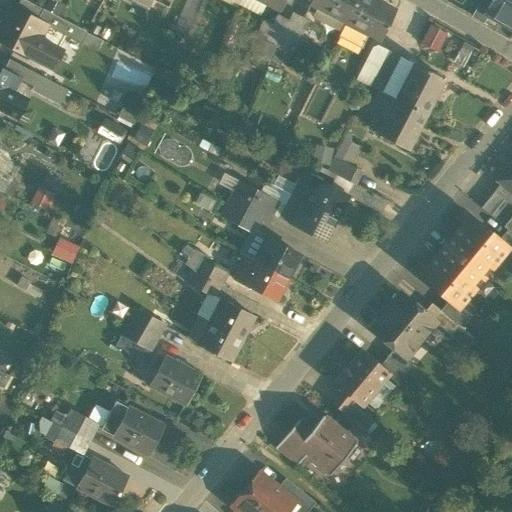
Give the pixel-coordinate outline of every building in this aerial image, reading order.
[(54,0),(47,0),(43,9),(57,17),(64,5),(54,0)] [(126,0),(148,11),(151,5),(141,0),(126,0)] [(186,0),(182,10),(194,16),(201,0),(186,0)] [(266,2),(262,0),(240,0),(239,4),(260,15),(266,4),(265,4),(266,2)] [(262,0),(266,2),(265,4),(266,4),(280,11),(285,0),(262,0)] [(325,10),(346,21),(356,0),(312,0),(310,5),(317,8),(324,12),(325,10)] [(372,0),(371,0),(356,0),(346,21),(367,32),(366,33),(369,35),(380,41),(395,11),(374,0),(372,0)] [(511,27),(511,0),(492,0),(486,13),(490,15),(511,27)] [(483,26),(490,15),(486,13),(476,7),(470,18),(483,26)] [(0,30),(0,42),(48,67),(49,67),(58,50),(58,49),(40,40),(47,27),(47,26),(36,20),(12,8),(0,30)] [(340,32),(346,21),(325,10),(324,12),(317,8),(311,18),(340,32)] [(65,36),(79,44),(85,32),(57,17),(43,9),(42,9),(36,20),(47,26),(47,27),(65,36)] [(172,35),(184,40),(194,16),(182,10),(172,35)] [(293,12),(288,21),(281,36),(297,44),(309,20),(293,12)] [(275,47),(281,36),(288,21),(277,15),(273,26),(263,21),(256,38),(275,47)] [(346,21),(340,32),(338,37),(362,49),(369,35),(366,33),(367,32),(346,21)] [(447,34),(430,25),(420,44),(436,53),(447,34)] [(58,49),(65,36),(47,27),(40,40),(58,49)] [(85,32),(79,44),(96,53),(102,41),(85,32)] [(269,62),(275,47),(256,38),(249,53),(269,62)] [(474,48),(463,42),(452,62),(463,68),(474,48)] [(363,67),(377,74),(389,51),(377,45),(373,47),(363,67)] [(63,52),(58,50),(49,67),(54,69),(63,52)] [(401,58),(389,51),(377,74),(388,80),(390,81),(401,58)] [(388,80),(382,92),(398,100),(409,80),(407,79),(414,65),(401,58),(390,81),(388,80)] [(31,90),(59,105),(67,90),(8,59),(3,70),(19,79),(19,80),(32,87),(31,90)] [(409,80),(398,100),(425,114),(431,102),(432,102),(444,80),(414,65),(407,79),(409,80)] [(377,74),(363,67),(356,79),(370,87),(371,86),(377,74)] [(0,109),(2,111),(12,93),(19,80),(19,79),(3,70),(0,68),(0,109)] [(377,74),(371,86),(379,90),(382,92),(388,80),(377,74)] [(141,97),(125,90),(117,106),(121,108),(133,113),(141,97)] [(368,111),(385,121),(386,120),(387,121),(398,100),(382,92),(379,90),(368,111)] [(24,99),(12,93),(2,111),(13,117),(24,99)] [(425,114),(398,100),(387,121),(386,120),(385,121),(378,135),(408,150),(419,127),(425,114)] [(133,113),(121,108),(118,117),(133,125),(137,115),(133,113)] [(125,129),(105,118),(96,134),(116,145),(125,129)] [(140,124),(132,140),(145,146),(154,131),(140,124)] [(328,170),(333,173),(340,159),(349,164),(358,146),(344,139),(329,167),(328,170)] [(140,150),(127,143),(121,154),(133,161),(140,150)] [(311,163),(329,167),(333,148),(315,145),(311,163)] [(10,159),(0,153),(0,176),(1,177),(10,159)] [(333,173),(337,175),(354,185),(361,171),(349,164),(340,159),(333,173)] [(511,163),(498,181),(511,192),(511,163)] [(292,194),(306,202),(318,180),(313,177),(314,177),(312,176),(313,174),(310,172),(309,174),(303,171),(296,185),(292,194)] [(218,184),(233,192),(239,181),(224,173),(218,184)] [(386,201),(354,185),(337,175),(331,186),(348,195),(380,211),(379,212),(380,213),(386,201)] [(0,190),(3,192),(10,181),(1,177),(0,176),(0,190)] [(278,176),(273,185),(292,194),(296,185),(278,176)] [(331,186),(318,180),(306,202),(306,203),(336,218),(348,195),(331,186)] [(233,192),(228,204),(260,221),(267,224),(273,214),(279,202),(268,196),(260,191),(239,181),(233,192)] [(264,181),(260,191),(268,196),(273,185),(264,181)] [(273,185),(268,196),(279,202),(273,214),(280,217),(289,199),(304,207),(306,203),(306,202),(292,194),(273,185)] [(52,199),(54,194),(39,186),(30,203),(53,215),(60,203),(52,199)] [(480,208),(503,226),(511,215),(511,205),(494,191),(480,208)] [(215,200),(201,193),(194,204),(208,212),(215,200)] [(280,217),(295,225),(304,207),(289,199),(280,217)] [(306,203),(304,207),(295,225),(325,241),(336,218),(306,203)] [(254,232),(260,221),(228,204),(222,217),(251,232),(253,233),(254,232)] [(507,230),(511,234),(511,215),(503,226),(507,230)] [(469,217),(445,247),(483,278),(506,250),(507,249),(497,241),(469,217)] [(506,250),(511,254),(511,234),(507,230),(497,241),(507,249),(506,250)] [(240,253),(246,256),(257,262),(269,240),(254,232),(253,233),(251,232),(240,253)] [(72,262),(79,245),(59,237),(52,254),(72,262)] [(269,240),(257,262),(288,278),(300,255),(269,239),(269,240)] [(460,307),(483,278),(445,247),(420,276),(449,300),(459,308),(460,307)] [(246,285),(257,262),(246,256),(234,279),(246,285)] [(200,259),(194,271),(221,285),(227,273),(200,259)] [(276,301),(288,278),(257,262),(246,285),(276,301)] [(221,286),(221,285),(194,271),(187,283),(210,295),(215,297),(216,296),(221,286)] [(400,293),(385,311),(421,341),(435,324),(436,323),(423,312),(400,293)] [(199,316),(212,323),(224,300),(216,296),(215,297),(210,295),(199,316)] [(224,300),(212,323),(243,339),(254,316),(224,300)] [(449,300),(440,311),(459,326),(461,328),(471,316),(460,307),(459,308),(449,300)] [(450,336),(459,326),(440,311),(431,303),(423,312),(436,323),(435,324),(450,336)] [(136,308),(128,322),(157,337),(165,323),(136,308)] [(407,358),(421,341),(385,311),(370,329),(394,348),(406,358),(407,358)] [(185,339),(200,346),(212,323),(199,316),(197,315),(185,339)] [(150,351),(157,337),(128,322),(121,335),(150,351)] [(231,362),(243,339),(212,323),(200,346),(231,362)] [(473,338),(461,328),(459,326),(450,336),(465,348),(473,338)] [(144,361),(150,351),(121,335),(115,346),(144,361)] [(394,348),(386,358),(405,373),(413,362),(407,358),(406,358),(394,348)] [(352,397),(362,406),(366,402),(385,379),(388,375),(379,367),(361,352),(335,383),(343,390),(352,397)] [(170,397),(185,405),(200,376),(165,357),(150,384),(171,396),(170,397)] [(397,382),(405,373),(386,358),(379,367),(388,375),(397,382)] [(385,379),(366,402),(375,410),(395,386),(385,379)] [(352,397),(343,390),(332,404),(341,411),(348,402),(352,397)] [(0,400),(0,421),(3,423),(11,406),(0,400)] [(113,436),(113,435),(128,407),(115,401),(100,430),(113,436)] [(341,411),(365,431),(373,422),(348,402),(341,411)] [(164,426),(128,407),(113,435),(134,446),(133,448),(148,456),(164,426)] [(61,426),(61,427),(90,442),(99,425),(70,409),(61,426)] [(488,410),(471,417),(479,434),(496,426),(488,410)] [(323,416),(319,421),(326,427),(325,429),(331,434),(337,427),(323,416)] [(357,444),(337,427),(331,434),(325,429),(326,427),(319,421),(312,430),(299,419),(289,431),(311,449),(306,455),(330,476),(335,470),(337,472),(342,471),(345,467),(345,462),(343,461),(357,444)] [(43,435),(54,441),(54,440),(61,427),(61,426),(51,421),(43,435)] [(83,455),(90,442),(61,427),(54,440),(66,446),(83,455)] [(276,448),(297,466),(306,455),(311,449),(289,431),(276,448)] [(51,447),(62,452),(66,446),(54,440),(54,441),(51,447)] [(50,450),(60,456),(62,452),(51,447),(50,450)] [(91,458),(82,475),(77,486),(98,497),(97,499),(112,507),(127,477),(91,458)] [(76,487),(77,486),(82,475),(69,468),(63,480),(76,487)] [(233,506),(240,511),(285,511),(293,502),(294,502),(277,488),(260,474),(245,491),(240,491),(235,498),(235,503),(233,506)] [(293,511),(294,511),(307,511),(314,503),(284,479),(277,488),(294,502),(293,502),(297,506),(293,511)]
